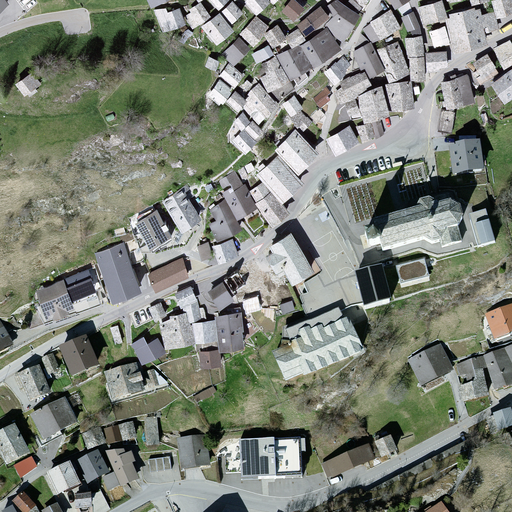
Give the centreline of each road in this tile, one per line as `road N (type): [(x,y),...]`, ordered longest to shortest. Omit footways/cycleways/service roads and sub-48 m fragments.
road 1 (unclassified): [(0,376),(51,343),(253,252),(287,220),(316,173),(405,136),(438,78),(511,32)]
road 2 (residential): [(269,506),(320,498),(511,399)]
road 3 (residential): [(119,511),(156,491),(183,489),(269,506)]
